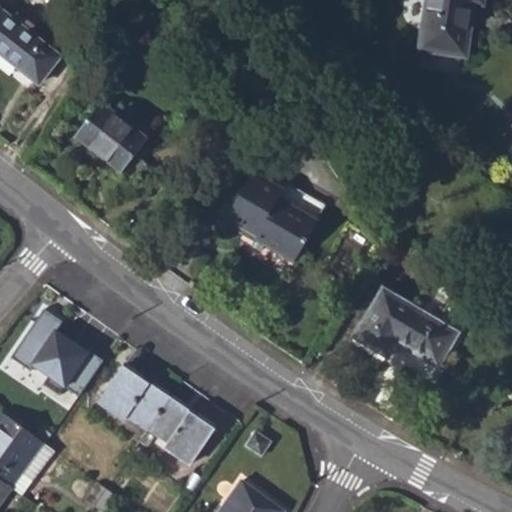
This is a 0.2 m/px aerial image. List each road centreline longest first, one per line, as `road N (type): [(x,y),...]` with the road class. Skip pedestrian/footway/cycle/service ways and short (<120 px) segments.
road 1 (residential): [(61,228),(358,441)]
road 2 (residential): [(358,441),(497,511)]
